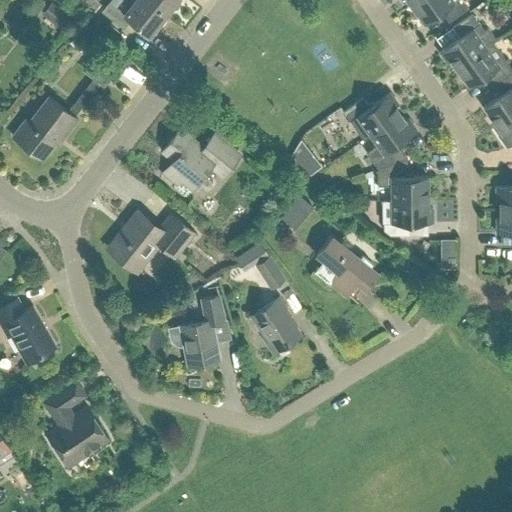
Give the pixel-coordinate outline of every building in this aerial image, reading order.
[(147,0),(108,0),(108,1),(100,11),(122,28),(130,19),(149,33),(164,13),(147,0)] [(147,0),(164,13),(173,0),(147,0)] [(424,23),(440,11),(447,21),(467,7),(463,2),(465,0),(415,0),(410,4),(424,23)] [(67,14),(51,2),(41,14),(57,26),(67,14)] [(458,36),(436,52),(444,63),(449,59),(455,67),(496,38),(488,27),(483,30),(471,13),(451,27),(458,36)] [(90,54),(100,42),(85,29),(75,42),(90,54)] [(485,75),(492,84),(511,70),(499,53),(493,41),(497,39),(496,38),(455,67),(469,86),(485,75)] [(78,118),(75,115),(101,81),(104,84),(113,72),(93,56),(83,68),(94,76),(68,110),(48,95),(28,120),(25,117),(12,135),(42,158),(58,136),(62,138),(78,118)] [(499,94),(482,106),(496,125),(511,113),(511,69),(511,70),(492,84),(499,94)] [(341,110),(355,129),(361,139),(369,134),(398,113),(393,106),(397,104),(388,91),(368,106),(361,96),(341,110)] [(364,152),(375,168),(405,158),(395,144),(415,130),(407,117),(403,120),(398,113),(369,134),(376,144),(364,152)] [(511,113),(496,125),(501,132),(497,134),(506,147),(511,142),(511,113)] [(181,126),(161,151),(172,159),(163,171),(177,182),(180,178),(191,187),(210,164),(223,174),(239,154),(213,134),(205,144),(181,126)] [(390,185),(390,199),(425,199),(425,176),(405,176),(405,158),(375,168),(376,185),(390,185)] [(499,201),(499,210),(511,209),(511,186),(494,186),(494,201),(499,201)] [(297,194),(280,215),(294,227),(295,226),(312,205),(306,200),(298,193),(297,194)] [(381,199),(381,230),(388,235),(406,235),(405,223),(430,222),(430,207),(426,207),(425,199),(390,199),(381,199)] [(511,209),(499,210),(499,218),(494,218),(494,233),(511,232),(511,209)] [(136,210),(109,245),(137,268),(158,242),(174,255),(193,230),(171,213),(159,228),(136,210)] [(314,255),(333,270),(329,282),(345,295),(355,282),(364,289),(376,274),(328,236),(314,255)] [(258,241),(235,257),(243,269),(267,253),(258,241)] [(272,257),(292,279),(305,268),(285,246),(272,257)] [(285,278),(269,254),(254,264),(270,288),(285,278)] [(25,307),(18,295),(0,305),(0,322),(7,335),(10,333),(26,361),(55,345),(32,304),(25,307)] [(180,324),(180,325),(168,327),(170,335),(171,338),(173,340),(175,342),(178,343),(184,344),(188,363),(216,358),(209,322),(221,319),(217,295),(202,298),(206,319),(180,324)] [(285,308),(278,296),(252,313),(265,334),(262,336),(271,350),(298,333),(283,309),(285,308)] [(49,434),(66,462),(85,449),(88,454),(99,447),(96,442),(105,436),(87,408),(74,416),(66,405),(84,393),(75,381),(44,401),(61,426),(49,434)] [(0,452),(9,447),(0,433),(0,452)]
